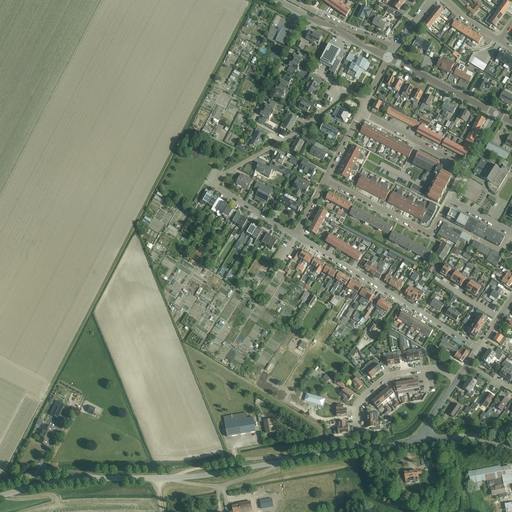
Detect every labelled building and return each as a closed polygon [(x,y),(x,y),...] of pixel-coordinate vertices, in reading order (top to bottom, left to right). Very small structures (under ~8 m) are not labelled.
[(335,0),(334,0),(330,6),(335,10),(340,3),(335,0)] [(391,4),(391,5),(391,6),(393,7),(394,8),(398,11),(402,6),(397,2),(395,4),(394,2),(393,2),(392,2),(392,3),(391,3),(391,4)] [(501,4),(500,6),(501,7),(506,11),(510,6),(505,2),(503,5),(501,4)] [(340,3),(335,10),(341,13),(345,7),(340,3)] [(345,7),(341,13),(346,17),(347,15),(351,10),(345,7)] [(361,10),(357,17),(363,20),(366,15),(369,16),(371,12),(372,11),(372,9),(370,8),(369,9),(368,10),(363,7),(361,10)] [(438,7),(435,12),(440,16),(443,11),(441,9),(438,7)] [(501,7),(497,12),(503,16),(506,11),(501,7)] [(372,25),(378,27),(381,21),(378,19),(380,16),(372,12),(370,17),(370,18),(374,20),(373,20),(374,21),(372,25)] [(435,12),(431,17),(436,21),(440,16),(435,12)] [(493,17),(499,22),(503,16),(497,12),(493,17)] [(381,21),(378,27),(384,30),(385,27),(386,27),(387,27),(388,24),(393,18),(389,15),(384,22),(381,21)] [(490,15),(485,23),(490,26),(492,24),(495,27),(499,22),(493,17),(490,15)] [(431,17),(427,21),(432,25),(436,21),(431,17)] [(428,30),(432,25),(427,21),(423,26),(428,30)] [(452,27),(457,31),(461,25),(455,22),(452,27)] [(461,25),(457,31),(462,34),(466,28),(461,25)] [(291,34),(282,30),(281,32),(271,27),(267,40),(275,44),(275,42),(284,46),(291,34)] [(466,28),(462,34),(468,37),(471,32),(466,28)] [(471,32),(468,37),(473,41),(477,35),(471,32)] [(319,43),(322,37),(315,33),(313,35),(309,33),(306,40),(307,41),(308,40),(312,42),(313,40),(319,43)] [(477,35),(473,41),(478,44),(482,38),(477,35)] [(432,50),(434,45),(432,44),(432,45),(418,38),(412,46),(416,49),(417,47),(417,48),(419,46),(422,49),(427,52),(425,56),(430,58),(431,53),(432,50)] [(335,74),(343,57),(341,56),(342,53),(328,46),(320,63),(330,68),(329,71),(335,74)] [(294,59),(293,61),(299,65),(301,62),(302,63),(304,60),(306,60),(308,56),(298,50),(297,53),(301,55),(300,58),(295,55),(293,58),(294,59)] [(502,63),(507,55),(501,52),(499,55),(497,60),(495,62),(497,64),(499,61),(502,63)] [(360,59),(359,60),(357,58),(358,57),(354,55),(353,56),(350,54),(345,62),(349,64),(348,67),(351,68),(347,74),(354,78),(358,71),(362,73),(367,63),(360,59)] [(503,67),(505,69),(511,58),(507,55),(502,63),(505,65),(503,67)] [(450,73),(455,63),(447,59),(446,61),(441,59),(437,66),(442,69),(450,73)] [(475,59),(471,64),(484,72),(487,66),(475,59)] [(298,67),(299,65),(293,61),(291,64),(290,63),(289,66),(292,68),(291,70),(288,69),(287,72),(294,75),(297,71),(299,68),(298,67)] [(468,73),(470,70),(466,68),(456,63),(451,73),(461,78),(469,82),(470,82),(473,75),(468,73)] [(488,67),(485,73),(493,78),(495,75),(489,72),(491,69),(488,67)] [(322,80),(314,76),(310,74),(308,77),(312,79),(311,81),(310,81),(304,91),(311,95),(315,89),(317,90),(322,80)] [(281,84),(279,86),(286,90),(287,87),(288,88),(290,85),(292,85),(293,82),(293,80),(285,76),(284,78),(288,80),(286,83),(281,80),(280,83),(281,84)] [(393,84),(395,80),(393,78),(392,78),(391,77),(390,77),(385,85),(389,87),(388,89),(391,91),(394,85),(393,84)] [(483,90),(485,87),(488,89),(489,90),(492,85),(488,83),(488,81),(483,78),(477,89),(482,92),(483,90)] [(398,92),(403,84),(400,82),(398,81),(397,81),(392,89),(398,92)] [(401,97),(404,99),(405,99),(406,97),(408,98),(409,96),(413,88),(407,85),(405,89),(403,89),(402,91),(403,93),(401,96),(401,97)] [(286,90),(279,86),(278,89),(277,88),(275,91),(277,92),(276,94),(275,94),(273,97),(280,100),(283,96),(284,96),(286,93),(284,93),(286,90)] [(418,103),(419,102),(423,93),(415,89),(411,98),(415,100),(413,104),(414,104),(412,107),(416,109),(418,106),(416,106),(416,105),(417,103),(418,103)] [(506,101),(508,102),(508,103),(508,102),(511,104),(511,103),(511,93),(510,95),(504,92),(500,101),(505,103),(506,101)] [(433,99),(427,95),(422,106),(425,108),(424,110),(428,111),(432,103),(431,103),(433,99)] [(315,105),(308,101),(300,97),(297,102),(301,104),(299,108),(308,113),(310,109),(312,110),(315,105)] [(266,108),(265,111),(271,114),(272,112),(273,112),(275,109),(274,109),(276,104),(270,100),(268,102),(271,104),(269,106),(266,104),(265,107),(266,108)] [(377,101),(373,108),(378,110),(381,105),(383,107),(385,104),(381,102),(381,103),(377,101)] [(446,110),(448,111),(451,105),(445,102),(441,110),(445,112),(446,110)] [(451,105),(448,111),(453,114),(456,108),(451,105)] [(344,123),(349,113),(340,109),(337,107),(333,116),(336,117),(335,118),(339,120),(344,123)] [(455,123),(457,124),(460,121),(461,119),(466,122),(470,114),(461,109),(455,123)] [(269,117),(271,114),(265,111),(263,114),(262,113),(260,116),(264,118),(263,120),(260,119),(259,121),(266,125),(268,120),(269,121),(270,118),(269,117)] [(287,120),(283,127),(288,130),(291,125),(293,126),(297,119),(296,119),(297,117),(289,112),(285,119),(287,120)] [(419,121),(428,125),(429,122),(430,120),(428,119),(427,120),(421,117),(419,121)] [(479,117),(476,123),(482,126),(485,120),(479,117)] [(473,128),(472,129),(479,132),(482,126),(476,123),(473,128)] [(336,139),(340,132),(324,124),(320,131),(336,139)] [(365,136),(370,127),(365,124),(361,132),(360,133),(365,136)] [(422,124),(419,130),(417,133),(423,136),(426,130),(423,128),(424,125),(422,124)] [(371,138),(375,130),(370,127),(365,136),(371,138)] [(262,135),(264,131),(257,128),(255,131),(256,132),(250,144),(251,144),(249,147),(253,149),(254,146),(257,148),(263,135),(262,135)] [(472,129),(469,135),(475,138),(479,132),(472,129)] [(376,141),(381,132),(375,130),(371,138),(376,141)] [(426,130),(423,136),(428,139),(432,133),(426,130)] [(382,144),(386,135),(381,132),(376,141),(382,144)] [(437,135),(434,142),(440,145),(444,136),(442,134),(439,132),(437,135)] [(432,133),(428,139),(434,142),(437,135),(432,133)] [(387,147),(392,138),(386,135),(382,144),(387,147)] [(469,135),(466,141),(472,145),(475,138),(469,135)] [(392,150),(397,141),(392,138),(387,147),(392,150)] [(297,154),(303,143),(297,139),(291,150),(297,154)] [(442,146),(448,149),(451,143),(446,140),(442,146)] [(398,152),(402,143),(397,141),(392,150),(398,152)] [(408,146),(402,143),(398,152),(403,155),(408,146)] [(451,143),(448,149),(453,152),(457,146),(451,143)] [(508,154),(488,144),(485,150),(505,160),(508,154)] [(323,160),(327,153),(314,146),(310,153),(323,160)] [(349,151),(364,158),(364,157),(361,154),(362,151),(352,146),(349,151)] [(403,155),(408,158),(413,149),(408,146),(403,155)] [(457,146),(453,152),(459,155),(462,148),(457,146)] [(462,148),(459,155),(465,158),(468,151),(462,148)] [(347,156),(357,161),(357,160),(362,161),(364,158),(349,151),(347,156)] [(419,152),(413,164),(427,172),(425,175),(424,175),(421,181),(428,184),(429,183),(432,185),(429,192),(427,195),(427,196),(429,197),(428,198),(438,204),(440,200),(439,199),(440,196),(441,197),(443,193),(442,192),(444,190),(445,190),(447,186),(446,186),(447,183),(448,184),(450,180),(449,179),(451,176),(452,177),(452,176),(443,172),(442,171),(442,172),(441,171),(443,168),(438,165),(439,163),(436,161),(435,162),(432,161),(433,159),(429,157),(428,159),(426,157),(426,156),(422,154),(422,155),(419,154),(420,153),(419,152)] [(282,165),(285,158),(275,153),(272,160),(282,165)] [(344,161),(358,169),(358,168),(355,165),(357,161),(347,156),(344,161)] [(297,166),(301,168),(300,170),(312,176),(316,169),(307,164),(309,161),(302,157),(300,160),(297,166)] [(482,159),(473,173),(480,177),(486,181),(487,181),(487,182),(488,182),(488,183),(487,183),(488,185),(488,187),(489,189),(490,191),(492,192),(493,193),(495,194),(496,194),(495,194),(499,188),(510,171),(503,166),(501,170),(500,170),(499,170),(499,169),(498,168),(497,167),(496,166),(495,165),(494,164),(493,164),(493,165),(482,159)] [(341,166),(351,171),(352,171),(356,172),(358,170),(358,169),(344,161),(341,166)] [(276,172),(278,169),(271,165),(269,169),(259,164),(255,170),(269,177),(272,170),(276,172)] [(351,173),(351,171),(341,166),(337,174),(346,178),(345,180),(348,181),(350,176),(349,175),(351,173)] [(356,187),(362,190),(367,179),(366,178),(366,177),(360,174),(359,177),(361,178),(356,187)] [(248,190),(253,181),(244,176),(242,180),(239,178),(236,184),(244,188),(244,189),(248,190)] [(367,179),(362,190),(368,193),(375,178),(373,177),(370,181),(367,179)] [(298,196),(300,192),(305,195),(310,184),(298,178),(293,188),(297,190),(294,194),(298,196)] [(375,178),(368,193),(373,195),(379,185),(376,184),(377,179),(375,178)] [(267,203),(273,191),(257,183),(254,190),(258,192),(255,197),(267,203)] [(379,185),(373,195),(379,198),(386,184),(385,183),(381,186),(379,185)] [(386,184),(379,198),(385,201),(390,191),(388,190),(388,185),(386,184)] [(206,203),(208,205),(213,196),(211,195),(211,194),(210,194),(209,194),(208,194),(209,192),(206,190),(201,198),(202,198),(200,202),(205,205),(206,203)] [(393,193),(388,203),(393,206),(401,192),(399,191),(396,194),(393,193)] [(401,192),(393,206),(399,209),(404,199),(402,197),(403,193),(401,192)] [(326,199),(332,202),(335,196),(329,193),(327,197),(326,199)] [(213,196),(208,205),(209,206),(209,207),(212,209),(211,210),(214,212),(222,200),(219,198),(218,200),(217,199),(217,198),(216,197),(214,198),(213,196)] [(297,213),(301,206),(281,196),(278,203),(297,213)] [(335,196),(332,202),(337,205),(340,199),(335,196)] [(404,199),(399,209),(405,212),(412,197),(410,197),(407,200),(404,199)] [(412,197),(405,212),(410,215),(416,205),(413,203),(414,198),(412,197)] [(340,199),(337,205),(343,208),(346,202),(340,199)] [(222,200),(214,212),(217,214),(217,215),(217,216),(218,216),(218,217),(219,217),(220,217),(220,216),(221,216),(222,214),(223,214),(222,216),(227,208),(228,206),(226,205),(227,205),(226,204),(226,203),(225,203),(224,204),(223,203),(224,201),(222,200)] [(346,202),(343,208),(348,211),(352,205),(346,202)] [(416,205),(410,215),(416,217),(423,203),(422,202),(418,206),(416,205)] [(421,220),(421,221),(427,224),(429,222),(433,216),(436,209),(435,209),(437,206),(431,202),(428,207),(427,210),(426,212),(423,217),(421,220)] [(423,203),(416,217),(421,220),(423,217),(426,212),(427,210),(425,209),(425,204),(423,203)] [(350,215),(363,222),(367,214),(354,207),(350,215)] [(227,208),(222,216),(224,217),(223,218),(226,220),(225,222),(228,223),(236,211),(233,209),(232,211),(231,210),(231,209),(230,208),(229,208),(229,209),(227,208)] [(325,219),(324,219),(328,221),(329,220),(329,219),(325,217),(328,213),(324,211),(320,209),(317,215),(325,219)] [(447,217),(446,219),(456,224),(461,215),(451,209),(448,216),(447,217)] [(236,211),(228,223),(231,225),(232,223),(235,225),(236,224),(238,225),(243,217),(241,216),(241,215),(240,214),(239,214),(238,215),(237,214),(238,213),(236,211)] [(367,214),(363,222),(376,229),(380,221),(367,214)] [(322,224),(321,225),(325,227),(326,226),(326,225),(323,223),(324,219),(325,219),(317,215),(315,220),(322,224)] [(461,215),(456,224),(465,229),(470,219),(461,215)] [(243,217),(238,225),(239,226),(239,228),(242,230),(241,231),(243,233),(251,220),(248,219),(247,220),(246,220),(247,219),(246,218),(245,218),(244,218),(243,217)] [(470,219),(465,229),(474,234),(479,224),(470,219)] [(250,236),(252,237),(257,228),(255,227),(255,226),(254,225),(253,226),(252,225),(254,222),(251,220),(243,233),(246,234),(249,237),(250,236)] [(319,230),(318,230),(322,232),(323,231),(323,230),(320,228),(321,225),(322,224),(315,220),(312,226),(319,230)] [(380,221),(376,229),(388,235),(393,227),(380,221)] [(438,235),(447,240),(448,240),(456,244),(460,238),(463,232),(444,223),(438,235)] [(479,224),(474,234),(483,239),(489,229),(479,224)] [(317,234),(318,230),(319,230),(312,226),(309,231),(310,232),(316,235),(315,236),(319,238),(320,236),(317,234)] [(257,228),(252,237),(254,238),(253,239),(256,241),(255,242),(258,244),(266,232),(263,230),(262,231),(261,231),(261,230),(260,229),(259,229),(258,229),(257,228)] [(489,229),(483,239),(492,243),(497,233),(489,229)] [(266,232),(258,244),(260,245),(261,244),(264,246),(265,245),(267,246),(272,238),(270,237),(270,236),(270,235),(269,235),(268,236),(267,235),(268,233),(266,232)] [(393,232),(389,240),(402,247),(406,239),(393,232)] [(463,232),(460,238),(468,242),(470,236),(463,232)] [(497,233),(492,243),(497,246),(498,246),(499,246),(500,246),(501,246),(505,238),(498,234),(497,233)] [(330,235),(326,242),(331,245),(335,239),(336,239),(338,235),(337,234),(334,238),(330,235)] [(335,239),(331,245),(336,249),(341,242),(344,238),(343,238),(342,237),(339,241),(336,239),(335,239)] [(272,238),(267,246),(269,247),(268,248),(271,250),(273,247),(276,249),(278,245),(281,241),(278,239),(277,241),(276,240),(276,239),(275,239),(275,238),(274,239),(272,238)] [(406,239),(402,247),(415,254),(419,246),(406,239)] [(341,242),(336,249),(342,252),(346,245),(347,246),(349,242),(348,241),(347,241),(345,244),(341,242)] [(346,245),(342,252),(347,255),(351,248),(352,249),(354,245),(354,244),(352,244),(350,248),(347,246),(346,245)] [(419,246),(415,254),(428,260),(432,253),(419,246)] [(351,248),(347,255),(352,258),(356,252),(357,252),(360,248),(359,248),(358,247),(355,251),(352,249),(351,248)] [(302,259),(299,264),(296,268),(298,270),(301,265),(301,266),(301,265),(303,263),(302,263),(308,253),(304,250),(301,254),(299,257),(302,259)] [(356,252),(352,258),(358,262),(362,255),(362,256),(364,253),(365,252),(363,250),(361,254),(357,252),(356,252)] [(486,260),(490,263),(492,259),(496,252),(492,250),(486,260)] [(302,263),(303,263),(305,264),(306,262),(310,264),(310,262),(314,257),(308,253),(302,263)] [(362,266),(361,267),(364,268),(363,269),(369,272),(373,265),(375,263),(377,258),(375,256),(372,261),(371,263),(368,262),(365,260),(362,266)] [(312,270),(314,272),(320,261),(316,258),(312,263),(311,265),(314,267),(312,270)] [(312,275),(314,276),(316,273),(319,274),(321,272),(322,270),(326,264),(320,261),(314,272),(313,273),(313,274),(312,275)] [(373,265),(369,272),(375,276),(383,262),(383,263),(381,261),(377,267),(373,265)] [(383,262),(375,276),(380,279),(381,277),(384,279),(387,274),(384,272),(384,271),(381,270),(386,263),(383,262)] [(442,271),(440,274),(446,277),(448,274),(450,276),(452,274),(455,268),(447,264),(442,271)] [(323,272),(328,275),(333,268),(328,265),(324,271),(323,272)] [(333,268),(328,275),(334,279),(338,272),(333,268)] [(451,281),(456,284),(461,275),(456,272),(457,270),(455,268),(452,274),(454,275),(451,281)] [(384,282),(389,285),(393,278),(390,276),(392,272),(390,271),(385,280),(384,282)] [(495,271),(493,274),(495,276),(496,276),(499,278),(498,280),(501,281),(502,282),(509,287),(511,282),(499,274),(498,274),(495,271)] [(499,274),(511,282),(511,274),(507,272),(505,274),(500,271),(499,274)] [(338,281),(333,288),(336,290),(341,283),(345,276),(340,273),(335,280),(338,281)] [(393,278),(389,285),(394,288),(399,281),(396,279),(398,275),(396,273),(393,278)] [(415,282),(419,276),(414,273),(410,279),(415,282)] [(464,282),(467,283),(470,278),(467,277),(466,279),(461,275),(456,284),(461,287),(464,282)] [(345,276),(341,283),(346,286),(350,279),(345,276)] [(399,281),(394,288),(399,291),(405,283),(407,279),(405,277),(403,280),(402,283),(399,281)] [(466,290),(471,293),(477,283),(470,278),(467,283),(469,285),(466,290)] [(350,289),(353,290),(357,283),(352,280),(348,287),(345,291),(348,292),(350,289)] [(353,290),(351,293),(354,295),(351,299),(354,300),(358,293),(362,287),(357,283),(353,290)] [(477,283),(471,293),(476,297),(479,291),(482,293),(485,288),(477,283)] [(499,295),(502,291),(497,287),(494,285),(489,293),(491,294),(490,295),(495,299),(497,300),(500,295),(499,295)] [(407,297),(409,298),(415,289),(410,286),(405,295),(407,296),(407,297)] [(359,302),(361,304),(369,291),(364,288),(360,294),(359,295),(362,297),(359,302)] [(415,289),(409,298),(412,300),(413,300),(415,301),(417,299),(419,300),(424,293),(416,288),(415,290),(415,289)] [(369,291),(361,304),(363,305),(365,302),(368,303),(370,301),(372,303),(373,303),(375,300),(376,297),(373,296),(374,294),(369,291)] [(440,311),(444,305),(435,299),(437,295),(434,294),(431,299),(434,301),(431,306),(440,311)] [(456,321),(460,314),(450,308),(452,306),(451,305),(452,303),(454,304),(458,297),(455,295),(444,312),(447,314),(446,315),(450,318),(456,321)] [(316,299),(313,296),(308,305),(311,307),(316,299)] [(377,309),(372,317),(376,319),(379,314),(380,311),(382,309),(387,302),(381,299),(379,303),(377,306),(376,308),(377,309)] [(380,311),(379,314),(381,315),(382,315),(385,311),(387,312),(388,310),(391,305),(387,302),(382,309),(380,311)] [(398,319),(400,320),(404,313),(403,312),(402,312),(399,310),(395,317),(398,319)] [(404,313),(400,320),(402,322),(405,323),(409,316),(404,313)] [(479,314),(476,319),(484,324),(487,320),(485,318),(484,318),(480,315),(479,314)] [(409,316),(405,323),(407,325),(409,326),(414,319),(409,316)] [(414,319),(409,326),(411,327),(414,329),(419,322),(414,319)] [(476,319),(473,324),(481,329),(484,324),(476,319)] [(419,322),(414,329),(415,330),(419,332),(423,325),(419,322)] [(372,324),(368,331),(372,333),(376,326),(373,324),(372,324)] [(473,324),(470,328),(478,333),(481,329),(473,324)] [(423,325),(419,332),(420,333),(424,335),(428,328),(423,325)] [(428,328),(424,335),(428,338),(433,331),(428,328)] [(470,328),(467,333),(471,335),(470,337),(474,340),(475,338),(478,333),(470,328)] [(502,345),(504,342),(501,340),(503,337),(498,334),(494,340),(499,344),(499,343),(502,345)] [(462,363),(465,358),(447,345),(447,346),(442,343),(439,347),(442,348),(440,350),(445,353),(448,349),(457,355),(455,358),(462,363)] [(447,345),(465,358),(469,353),(461,348),(460,350),(458,349),(457,349),(448,343),(447,345)] [(489,350),(485,355),(492,360),(495,357),(499,360),(503,355),(501,354),(503,352),(498,348),(496,351),(494,354),(489,350)] [(412,350),(414,363),(415,362),(416,363),(418,363),(418,362),(420,362),(419,356),(422,355),(421,349),(416,350),(416,349),(412,350)] [(413,363),(414,363),(412,350),(408,351),(407,352),(403,352),(404,355),(404,358),(407,358),(408,364),(409,363),(410,364),(412,364),(413,363)] [(384,354),(383,354),(384,361),(387,361),(388,367),(390,367),(392,367),(393,366),(394,366),(393,357),(392,353),(391,353),(390,352),(388,353),(387,354),(384,354)] [(397,353),(392,353),(393,357),(394,366),(395,366),(396,366),(398,366),(399,365),(400,365),(399,359),(402,358),(402,355),(401,354),(401,352),(397,352),(397,353)] [(490,363),(492,360),(485,355),(481,361),(487,364),(485,367),(490,370),(493,366),(490,363)] [(368,364),(376,374),(377,374),(379,373),(380,372),(380,371),(381,370),(377,366),(379,364),(379,363),(375,359),(372,362),(371,362),(371,361),(368,364)] [(503,369),(500,375),(505,378),(511,368),(511,367),(511,365),(505,361),(504,362),(501,367),(503,369)] [(375,375),(376,374),(368,364),(365,366),(365,367),(361,370),(366,376),(368,374),(372,378),(373,377),(374,377),(375,376),(375,375)] [(360,382),(361,381),(360,380),(361,378),(357,373),(354,376),(356,379),(351,383),(355,387),(355,388),(356,389),(357,389),(358,390),(363,386),(360,382)] [(470,378),(466,383),(473,388),(476,385),(479,387),(480,385),(481,385),(483,382),(478,378),(476,381),(470,378)] [(398,395),(403,394),(401,383),(396,384),(396,385),(393,386),(394,388),(395,391),(395,392),(397,392),(398,395)] [(471,391),(473,388),(466,383),(463,388),(468,392),(466,395),(471,398),(474,393),(471,391)] [(385,391),(390,397),(394,394),(391,391),(389,388),(385,391)] [(349,401),(353,395),(345,389),(340,395),(349,401)] [(380,395),(386,401),(390,397),(385,391),(380,395)] [(487,393),(480,403),(486,408),(494,397),(487,393)] [(382,404),(386,401),(380,395),(376,398),(382,404)] [(496,404),(494,402),(490,407),(493,409),(495,406),(502,411),(508,401),(501,396),(496,404)] [(384,407),(382,404),(376,398),(372,402),(377,408),(379,410),(383,407),(384,407)] [(58,419),(64,405),(56,401),(50,415),(58,419)] [(448,413),(454,418),(461,408),(454,404),(448,413)] [(343,405),(336,406),(337,410),(336,410),(337,417),(343,416),(343,417),(347,416),(346,410),(343,411),(343,409),(343,405)] [(87,412),(92,415),(95,409),(90,406),(87,412)] [(366,421),(366,422),(379,421),(380,421),(380,417),(379,416),(378,416),(377,412),(371,413),(372,416),(366,416),(366,418),(365,419),(366,420),(366,421)] [(221,423),(223,429),(226,428),(227,438),(256,432),(253,417),(247,418),(246,413),(224,418),(225,423),(221,423)] [(266,434),(275,432),(273,420),(264,421),(266,434)] [(380,425),(380,421),(379,421),(366,422),(367,424),(366,424),(366,426),(367,427),(367,428),(373,428),(373,431),(380,430),(380,429),(380,425)] [(338,435),(349,434),(348,426),(347,422),(345,422),(339,422),(339,427),(338,427),(338,435)] [(49,435),(53,429),(45,425),(40,434),(42,435),(38,442),(46,446),(51,436),(49,435)] [(472,484),(473,487),(484,485),(483,482),(487,481),(488,484),(511,479),(511,477),(510,466),(501,469),(500,467),(469,473),(471,484),(472,484)] [(419,482),(418,478),(418,475),(422,474),(422,471),(405,473),(406,483),(407,484),(409,484),(410,483),(410,482),(414,481),(414,482),(416,483),(418,483),(419,482)] [(511,479),(488,484),(489,489),(491,489),(492,496),(493,496),(499,495),(500,498),(506,496),(506,493),(508,493),(507,485),(511,484),(511,479)] [(239,505),(232,506),(233,511),(252,511),(251,502),(239,504),(239,505)]
